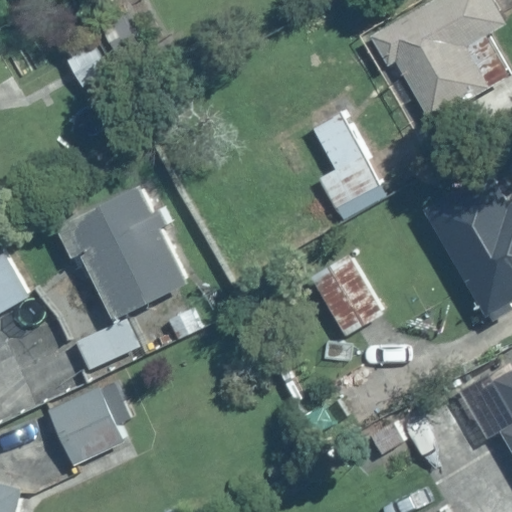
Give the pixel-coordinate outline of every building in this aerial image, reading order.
[(438,0),(379,34),(399,68),(408,63),(438,114),(494,82),(471,42),(511,18),(511,8),(507,0),(438,0)] [(391,178),(385,168),(349,107),(320,124),(344,166),(325,177),(342,206),(391,178)] [(432,203),(435,208),(497,320),(511,312),(511,188),(499,166),(432,203)] [(143,187),(59,228),(75,260),(86,255),(117,317),(188,283),(161,228),(169,225),(162,210),(158,212),(143,187)] [(1,243),(0,243),(0,315),(31,297),(1,243)] [(357,253),(318,276),(351,332),(390,309),(357,253)] [(192,309),(168,320),(177,336),(199,325),(192,309)] [(129,319),(78,342),(92,370),(142,347),(129,319)] [(118,380),(48,410),(74,467),(124,443),(117,425),(136,417),(118,380)] [(0,511),(13,511),(19,490),(0,484),(0,511)]
